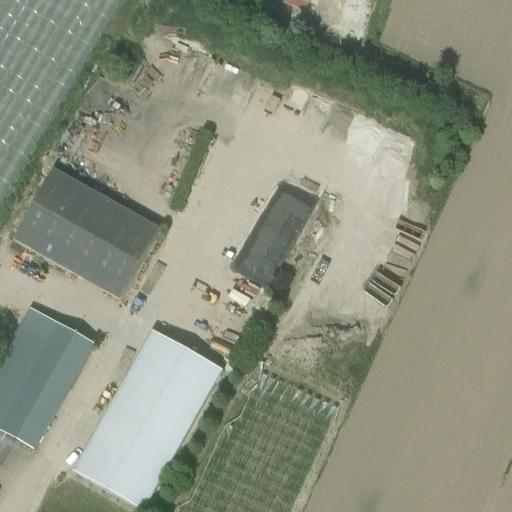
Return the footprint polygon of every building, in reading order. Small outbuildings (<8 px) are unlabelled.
[(0,0),(0,221),(114,0),(0,0)] [(306,13),(309,4),(299,1),(297,0),(284,0),(283,4),(306,13)] [(52,171),(12,244),(119,304),(160,231),(52,171)] [(0,443),(6,437),(36,454),(95,348),(30,311),(0,363),(0,443)] [(152,334),(73,475),(140,511),(145,511),(223,373),(152,334)]
